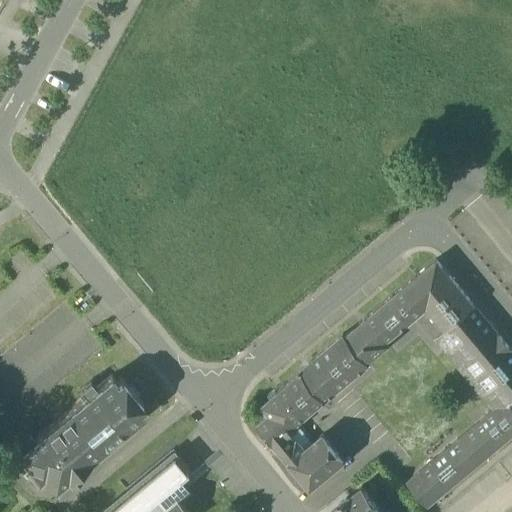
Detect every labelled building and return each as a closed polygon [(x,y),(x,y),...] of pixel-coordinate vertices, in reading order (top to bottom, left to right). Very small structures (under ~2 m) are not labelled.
[(457,283),(437,259),(345,335),(343,334),(300,370),(301,373),(303,372),(325,399),(368,363),(367,362),(389,343),(386,340),(417,314),(495,408),(408,480),(428,503),(511,433),(511,349),(473,303),(457,283)] [(301,373),(263,405),(270,414),(258,423),(310,487),(344,459),(323,434),(305,449),(297,439),(295,441),(288,433),(297,426),(295,423),(325,399),(303,372),(301,373)] [(116,382),(111,376),(19,454),(39,477),(42,474),(54,488),(66,478),(69,482),(81,472),(78,468),(143,414),(138,408),(143,404),(121,379),(116,382)] [(172,455),(103,511),(151,511),(173,494),(182,506),(194,495),(180,478),(187,472),(186,470),(185,471),(172,455)] [(362,485),(349,496),(348,495),(339,503),(340,504),(330,511),(380,511),(378,509),(380,507),(362,485)] [(151,511),(187,511),(182,506),(173,494),(151,511)]
